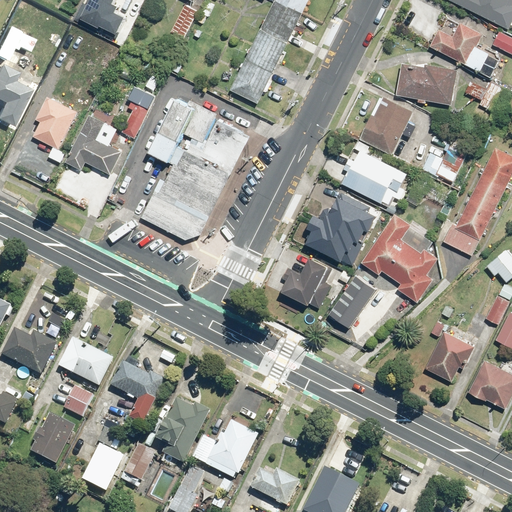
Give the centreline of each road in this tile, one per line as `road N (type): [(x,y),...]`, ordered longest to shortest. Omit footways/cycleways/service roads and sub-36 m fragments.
road 1 (tertiary): [(205,319),(372,0)]
road 2 (secondary): [(205,319),(511,475)]
road 3 (secondary): [(0,216),(205,319)]
